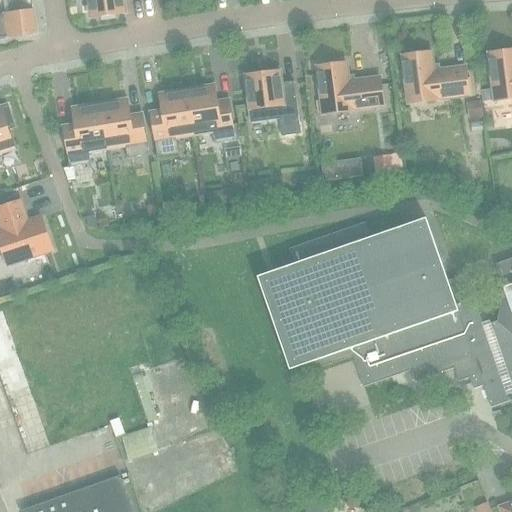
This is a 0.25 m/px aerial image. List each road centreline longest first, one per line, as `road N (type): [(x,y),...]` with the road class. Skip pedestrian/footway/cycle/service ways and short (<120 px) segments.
road 1 (residential): [(63,50),(235,18),(406,0)]
road 2 (residential): [(17,64),(77,230)]
